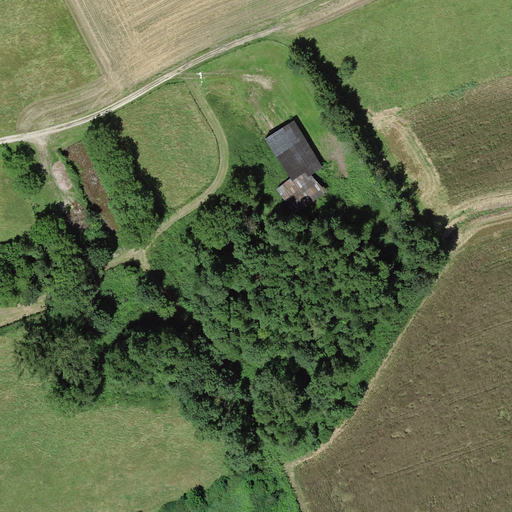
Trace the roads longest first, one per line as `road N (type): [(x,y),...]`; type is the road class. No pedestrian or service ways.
road 1 (track): [(0,297),(122,263),(204,204),(220,181),(225,152),(199,78)]
road 2 (track): [(350,0),(168,76)]
road 3 (track): [(0,141),(86,120),(168,76)]
